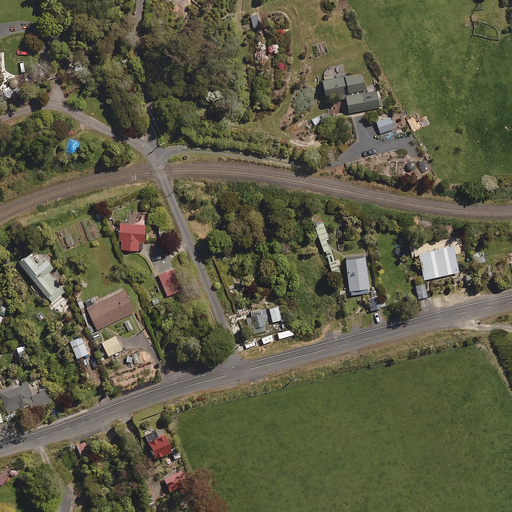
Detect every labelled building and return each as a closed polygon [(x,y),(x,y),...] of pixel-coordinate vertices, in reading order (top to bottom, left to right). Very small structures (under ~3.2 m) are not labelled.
[(31,44),(25,34),(19,38),(25,47),(31,44)] [(28,70),(27,50),(8,51),(8,64),(16,64),(16,70),(28,70)] [(367,92),(364,73),(324,80),(328,101),(348,98),(350,112),(381,107),(378,90),(367,92)] [(30,76),(21,80),(25,88),(34,84),(30,76)] [(394,122),(392,116),(377,121),(379,127),(394,122)] [(408,172),(417,170),(415,159),(406,161),(408,172)] [(427,160),(420,163),(424,173),(430,171),(427,160)] [(147,224),(121,223),(120,249),(139,250),(140,242),(146,242),(147,224)] [(333,249),(324,223),(316,226),(325,252),(333,249)] [(460,272),(456,247),(420,253),(425,279),(441,277),(442,280),(447,279),(446,275),(460,272)] [(38,266),(29,254),(19,262),(52,303),(65,292),(49,273),(55,268),(48,259),(38,266)] [(366,256),(347,258),(351,295),(370,293),(366,256)] [(341,272),(338,260),(330,262),(332,273),(341,272)] [(184,289),(175,268),(159,275),(168,296),(184,289)] [(428,297),(425,284),(416,285),(418,293),(413,294),(415,300),(428,297)] [(136,312),(125,290),(96,304),(93,298),(85,302),(98,330),(136,312)] [(387,307),(383,295),(370,300),(374,311),(387,307)] [(241,304),(235,306),(239,317),(244,315),(241,304)] [(282,320),(279,306),(270,309),(273,322),(282,320)] [(263,309),(252,312),(256,333),(269,331),(267,319),(265,320),(263,309)] [(80,331),(69,336),(78,359),(89,354),(80,331)] [(124,350),(117,335),(103,342),(109,357),(124,350)] [(32,394),(28,383),(1,392),(7,413),(34,404),(36,408),(53,402),(49,388),(32,394)] [(144,433),(148,444),(155,460),(171,453),(165,437),(159,440),(154,428),(144,433)] [(90,457),(85,442),(76,445),(82,460),(90,457)] [(188,483),(183,471),(164,479),(169,492),(188,483)]
